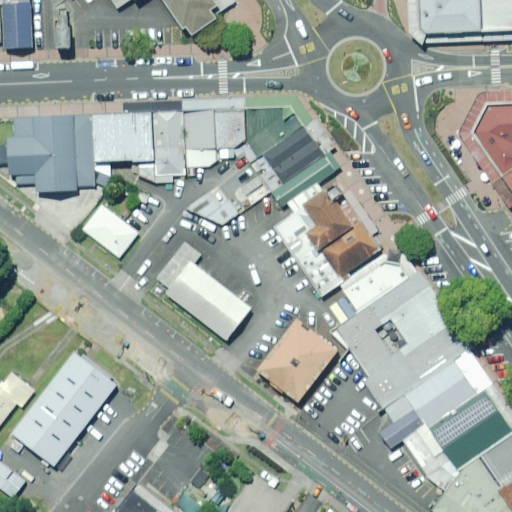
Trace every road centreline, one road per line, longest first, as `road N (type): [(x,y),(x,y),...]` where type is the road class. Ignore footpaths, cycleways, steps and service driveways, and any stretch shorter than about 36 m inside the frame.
road 1 (residential): [(0,84),(312,72)]
road 2 (secondary): [(511,332),(354,110)]
road 3 (residential): [(0,214),(190,369)]
road 4 (residential): [(190,369),(388,511)]
road 5 (secondary): [(391,86),(416,145),(511,284)]
road 6 (residential): [(70,511),(190,369)]
